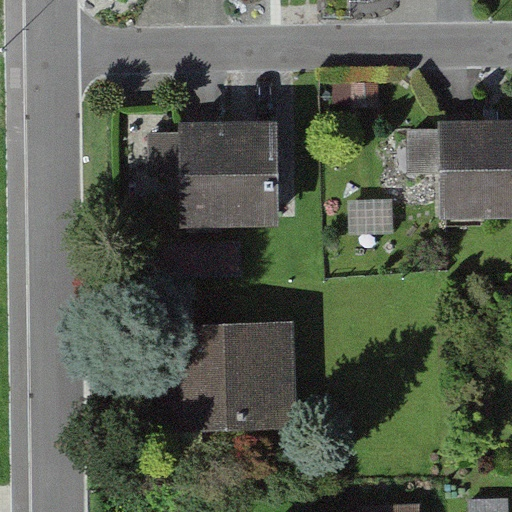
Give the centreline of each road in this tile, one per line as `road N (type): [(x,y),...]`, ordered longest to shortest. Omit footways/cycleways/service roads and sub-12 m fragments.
road 1 (residential): [(55,58),(511,51)]
road 2 (residential): [(59,511),(55,58)]
